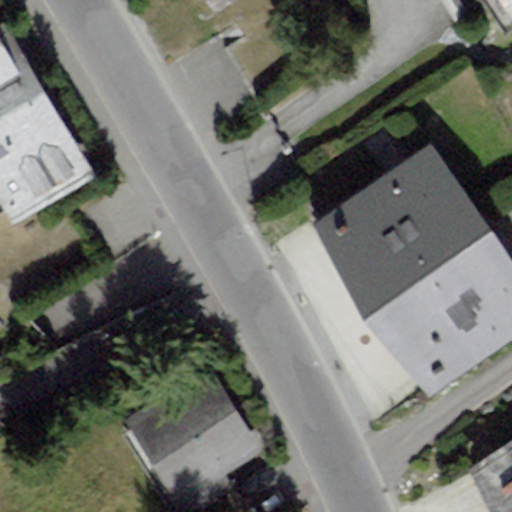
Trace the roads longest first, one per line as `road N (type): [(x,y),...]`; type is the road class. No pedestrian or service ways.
road 1 (unclassified): [(332,493),(62,0)]
road 2 (unknown): [(0,391),(31,386),(220,288)]
road 3 (residential): [(332,493),(511,367)]
